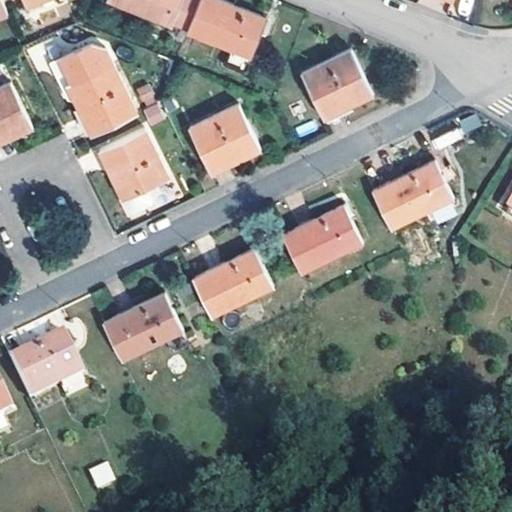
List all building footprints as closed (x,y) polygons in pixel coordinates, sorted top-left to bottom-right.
[(5,0),(0,0),(0,17),(11,13),(5,0)] [(117,0),(176,24),(176,23),(192,29),(204,0),(117,0)] [(271,19),(224,0),(204,0),(192,29),(192,30),(256,57),(271,19)] [(102,129),(139,111),(116,63),(108,46),(96,42),(74,52),(77,58),(56,68),(65,87),(71,84),(82,106),(90,102),(102,129)] [(356,48),(306,73),(325,111),(351,98),(354,105),(378,94),(356,48)] [(54,62),(56,68),(77,58),(74,52),(54,62)] [(15,80),(0,87),(0,131),(11,127),(15,135),(37,125),(15,80)] [(71,84),(65,87),(72,100),(80,103),(71,84)] [(325,111),(328,118),(354,105),(351,98),(325,111)] [(82,106),(94,133),(102,129),(90,102),(82,106)] [(242,104),(193,127),(211,165),(240,151),(243,159),(263,149),(242,104)] [(0,142),(15,135),(11,127),(0,131),(0,142)] [(147,127),(109,145),(121,170),(113,174),(125,199),(150,187),(171,177),(147,127)] [(121,170),(109,145),(102,149),(113,174),(121,170)] [(211,165),(214,172),(243,159),(240,151),(211,165)] [(438,161),(376,191),(394,228),(456,197),(438,161)] [(150,187),(125,199),(131,209),(135,211),(153,203),(155,198),(150,187)] [(349,204),(288,234),(306,271),(366,241),(349,204)] [(226,264),(198,278),(215,315),(276,285),(258,249),(226,264)] [(122,315),(108,321),(127,359),(188,329),(170,292),(122,315)] [(70,333),(16,359),(36,399),(89,373),(70,333)] [(0,370),(0,436),(13,430),(5,414),(18,408),(0,370)] [(96,488),(115,481),(108,461),(88,468),(96,488)]
